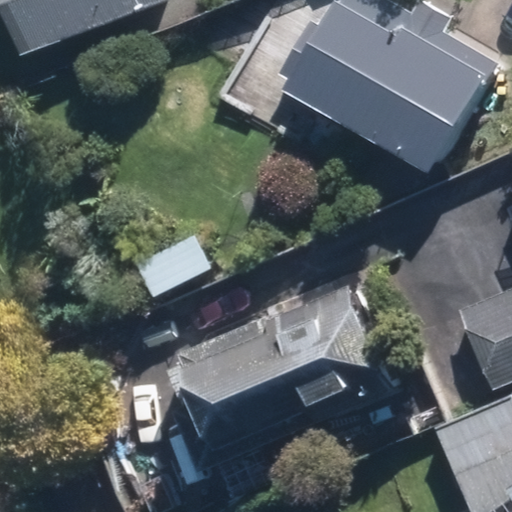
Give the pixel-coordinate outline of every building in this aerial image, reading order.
[(0,0),(0,1),(16,46),(142,0),(0,0)] [(436,167),(502,55),(445,22),(450,13),(428,0),(410,0),(409,2),(405,0),(313,0),(271,72),(436,167)] [(207,225),(141,254),(161,300),(227,271),(207,225)] [(511,276),(459,297),(492,381),(511,372),(511,276)] [(400,378),(364,279),(348,285),(345,277),(173,338),(176,347),(161,352),(196,451),(400,378)] [(511,511),(511,388),(436,419),(472,511),(511,511)]
